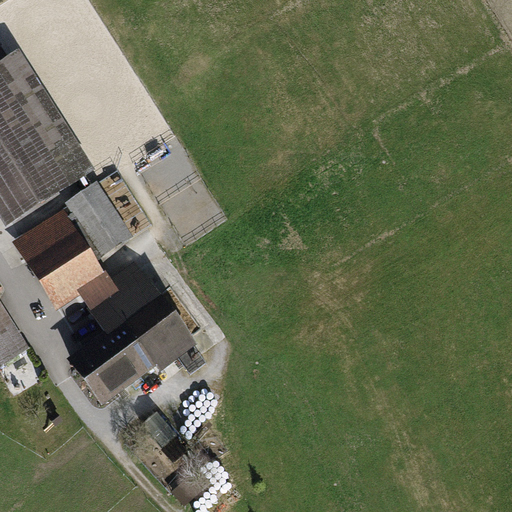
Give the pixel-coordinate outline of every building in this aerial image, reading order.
[(0,89),(0,203),(9,217),(60,185),(0,89)] [(73,214),(20,248),(53,299),(95,272),(88,261),(99,254),(102,258),(130,240),(96,187),(67,205),(73,214)] [(92,354),(76,367),(103,403),(189,339),(136,268),(115,285),(125,299),(97,320),(112,340),(99,349),(95,344),(88,348),(92,354)] [(0,306),(0,366),(27,350),(0,306)] [(186,454),(176,442),(164,452),(175,464),(186,454)]
